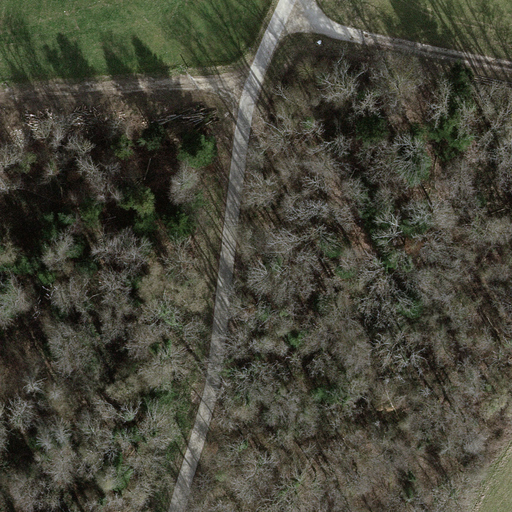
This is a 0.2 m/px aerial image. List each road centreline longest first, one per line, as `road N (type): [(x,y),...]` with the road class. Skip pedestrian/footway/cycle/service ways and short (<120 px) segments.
road 1 (unclassified): [(178,511),(229,181),(252,76),(286,0)]
road 2 (track): [(252,76),(0,96)]
road 3 (track): [(283,8),(365,38),(511,66)]
